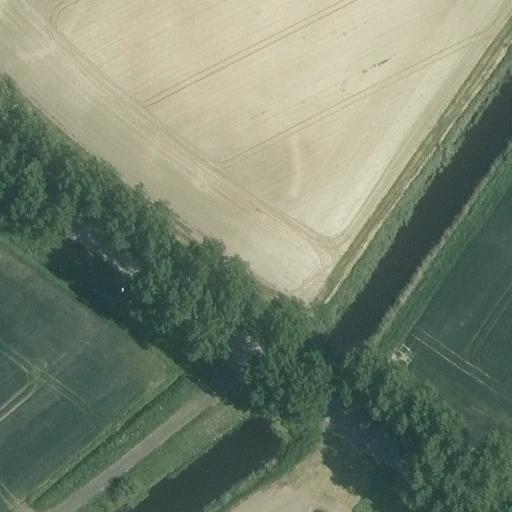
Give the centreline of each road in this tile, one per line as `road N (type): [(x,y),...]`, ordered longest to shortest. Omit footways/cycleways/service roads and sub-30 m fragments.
road 1 (tertiary): [(473,511),(0,171)]
road 2 (track): [(252,358),(61,511)]
